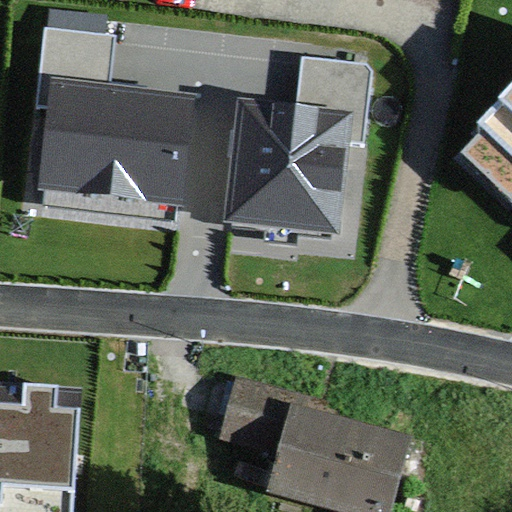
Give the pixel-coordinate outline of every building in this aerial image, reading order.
[(43,74),(102,81),(108,31),(35,23),(26,102),(40,104),(43,74)] [(293,54),(288,98),(340,105),(336,137),(355,139),(365,63),(293,54)] [(102,81),(43,74),(40,104),(30,182),(176,200),(189,92),(102,81)] [(511,79),(451,145),(511,201),(511,79)] [(288,98),(231,92),(216,212),(325,225),(336,137),(340,105),(288,98)] [(219,375),(204,445),(267,458),(276,413),(281,388),(219,375)] [(0,511),(80,511),(87,402),(0,397),(0,511)] [(375,511),(394,446),(276,413),(267,458),(257,483),(363,511),(375,511)]
